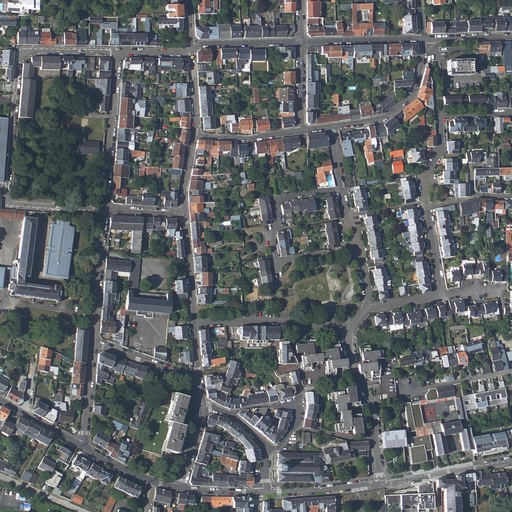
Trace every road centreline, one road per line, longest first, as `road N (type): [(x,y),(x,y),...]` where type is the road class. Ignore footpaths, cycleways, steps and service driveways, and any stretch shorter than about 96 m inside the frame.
road 1 (residential): [(439,114),(440,148),(423,181),(440,293)]
road 2 (residential): [(352,325),(194,324)]
road 3 (residential): [(116,52),(103,209)]
road 4 (residential): [(330,127),(380,119),(413,94),(422,39)]
road 5 (residential): [(378,483),(511,461)]
road 6 (residential): [(103,209),(92,343)]
road 7 (residential): [(116,52),(20,51),(15,89)]
road 8 (residential): [(341,188),(274,199),(274,262)]
road 9 (residential): [(299,42),(422,39)]
road 10 (residential): [(375,439),(371,401),(353,374),(352,325)]
